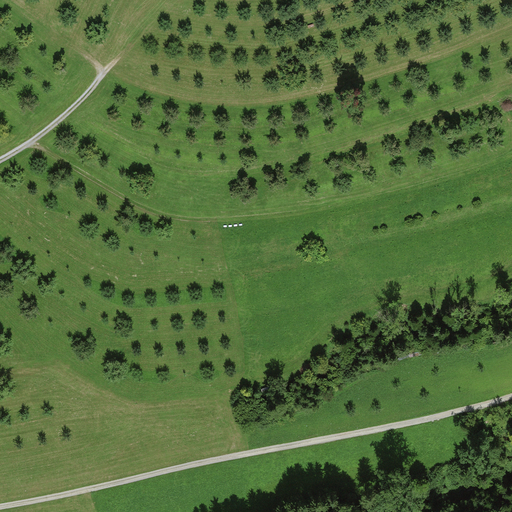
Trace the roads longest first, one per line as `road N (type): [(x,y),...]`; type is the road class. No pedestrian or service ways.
road 1 (track): [(511,397),(0,506)]
road 2 (track): [(488,165),(317,210),(190,218),(132,202),(30,142)]
road 3 (track): [(140,36),(54,124),(0,160)]
